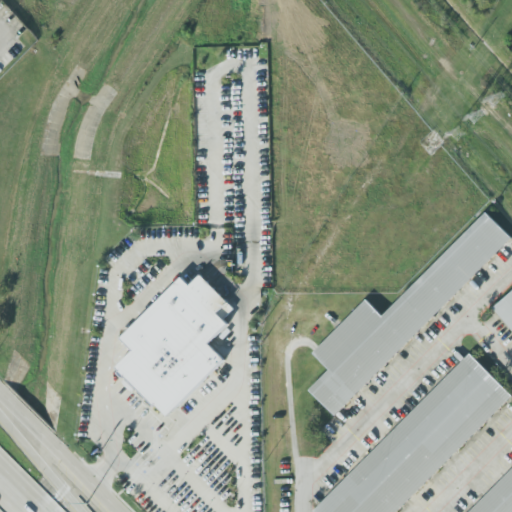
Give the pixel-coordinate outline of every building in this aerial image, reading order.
[(266,65),(251,65),(251,80),(266,80),(266,65)] [(306,389),(328,368),(313,353),(366,301),(381,316),(485,214),(511,240),(332,416),(306,389)] [(121,338),(133,350),(117,367),(167,417),(225,359),(209,344),(229,324),(223,319),(234,308),(201,275),(190,285),(182,277),(121,338)] [(511,329),(493,307),(511,290),(511,329)] [(313,511),(312,510),(469,354),(511,395),(394,511),(313,511)] [(468,511),(511,468),(511,511),(468,511)]
